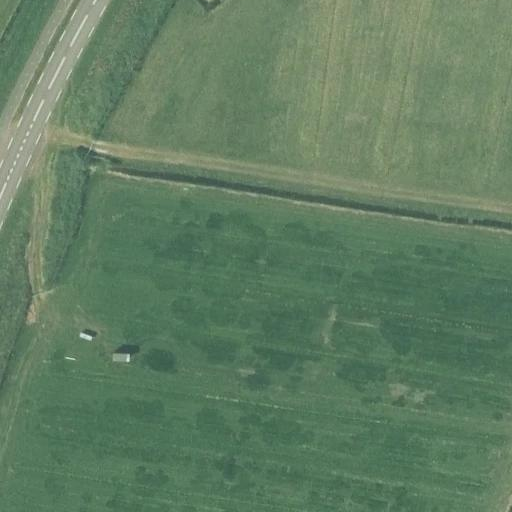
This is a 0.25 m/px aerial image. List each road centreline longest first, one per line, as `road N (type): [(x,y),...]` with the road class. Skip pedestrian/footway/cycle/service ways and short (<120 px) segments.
road 1 (secondary): [(0,210),(103,0)]
road 2 (track): [(39,295),(47,170),(28,142),(0,149)]
